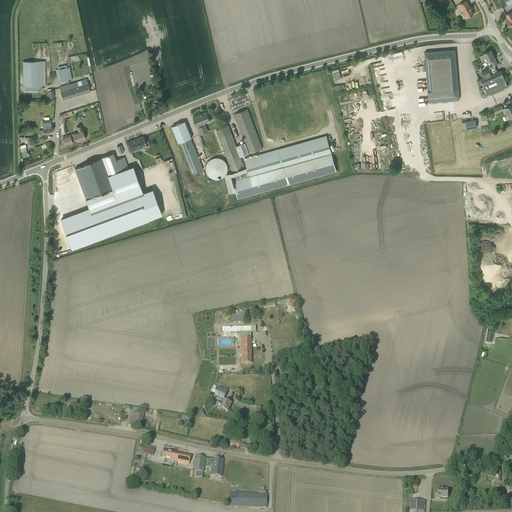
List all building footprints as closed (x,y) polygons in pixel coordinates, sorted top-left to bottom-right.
[(459,4),(463,12),(461,13),(463,17),(466,16),(467,17),(474,14),(466,0),(459,4)] [(502,8),(495,11),(498,18),(506,14),(502,8)] [(424,52),(429,102),(459,100),(455,50),(424,52)] [(479,56),(481,60),(486,58),(488,61),(490,60),(494,67),(497,65),(494,59),(495,58),(491,50),(484,53),(484,54),(479,56)] [(25,90),(41,90),(44,88),(43,87),(43,61),(23,61),(23,86),(24,86),(25,90)] [(69,79),(67,67),(57,69),(60,81),(69,79)] [(481,73),(483,78),(492,74),(490,69),(481,73)] [(483,78),(477,81),(480,87),(479,87),(480,90),(485,88),(487,95),(508,86),(505,80),(507,79),(506,76),(505,76),(504,74),(503,75),(501,71),(492,74),(483,78)] [(59,87),(63,99),(90,91),(86,79),(59,87)] [(247,109),(234,114),(235,117),(235,118),(236,119),(245,143),(249,154),(262,149),(247,109)] [(210,121),(206,112),(193,117),(197,126),(210,121)] [(465,121),(467,129),(477,128),(475,120),(465,121)] [(179,143),(190,138),(192,138),(185,121),(171,126),(178,143),(179,143)] [(62,137),(65,145),(76,141),(76,142),(85,138),(81,125),(77,127),(78,131),(73,133),(74,133),(62,137)] [(228,126),(216,130),(218,135),(235,179),(247,175),(245,171),(240,157),(236,146),(230,130),(228,126)] [(226,174),(225,177),(229,193),(236,192),(237,192),(239,199),(336,171),(331,153),(326,135),(245,158),(248,170),(245,171),(247,175),(235,179),(235,180),(234,181),(231,173),(227,174),(226,174)] [(126,143),(129,152),(138,149),(137,147),(146,144),(143,136),(126,143)] [(179,143),(192,174),(203,169),(190,138),(179,143)] [(245,143),(236,146),(240,157),(249,154),(245,143)] [(25,144),(21,145),(22,148),(20,148),(23,158),(29,157),(25,144)] [(113,153),(101,158),(108,175),(128,168),(124,157),(115,160),(113,153)] [(208,160),(208,161),(207,162),(206,163),(206,164),(206,165),(205,166),(205,167),(205,168),(205,169),(205,170),(206,171),(206,173),(207,174),(207,175),(208,175),(208,176),(209,177),(210,177),(211,178),(212,179),(213,179),(215,179),(216,179),(217,179),(219,179),(220,179),(221,178),(222,178),(223,177),(224,176),(225,175),(226,174),(226,173),(227,172),(227,171),(227,170),(228,169),(228,168),(227,167),(227,166),(227,165),(227,164),(226,163),(225,162),(225,161),(224,160),(223,159),(222,159),(222,158),(221,158),(220,158),(219,157),(218,157),(217,157),(216,157),(215,157),(214,157),(213,158),(212,158),(211,158),(210,159),(209,160),(208,160)] [(84,165),(75,168),(86,198),(112,188),(108,175),(101,158),(84,164),(84,165)] [(60,173),(69,201),(83,196),(75,169),(60,173)] [(66,218),(61,220),(72,249),(148,220),(138,194),(105,206),(102,213),(96,210),(90,212),(67,220),(66,218)] [(290,299),(286,311),(293,313),(297,301),(290,299)] [(208,334),(207,333),(207,342),(208,344),(215,344),(215,333),(223,333),(223,349),(227,349),(227,346),(239,346),(240,356),(241,356),(241,364),(251,363),(251,333),(256,333),(256,326),(251,327),(223,328),(223,327),(208,327),(208,334)] [(215,394),(224,399),(227,391),(219,387),(215,394)] [(221,404),(217,402),(216,406),(227,411),(231,403),(223,400),(221,404)] [(141,415),(142,409),(132,407),(132,408),(129,408),(129,410),(132,411),(131,413),(130,413),(128,425),(141,427),(143,415),(141,415)] [(239,447),(245,449),(246,445),(239,443),(240,442),(230,440),(229,446),(239,448),(239,447)] [(138,452),(153,456),(155,448),(140,444),(138,452)] [(184,464),(189,465),(190,456),(163,450),(161,458),(166,459),(174,460),(174,461),(184,464)] [(193,471),(203,472),(205,457),(195,456),(193,471)] [(221,473),(223,460),(214,459),(213,465),(211,465),(209,475),(221,477),(222,473),(221,473)] [(435,499),(441,499),(441,498),(448,498),(448,490),(441,489),(441,488),(438,488),(438,495),(435,494),(435,499)] [(229,506),(267,508),(267,494),(229,493),(229,506)] [(424,511),(425,501),(409,500),(408,510),(408,511),(424,511)]
